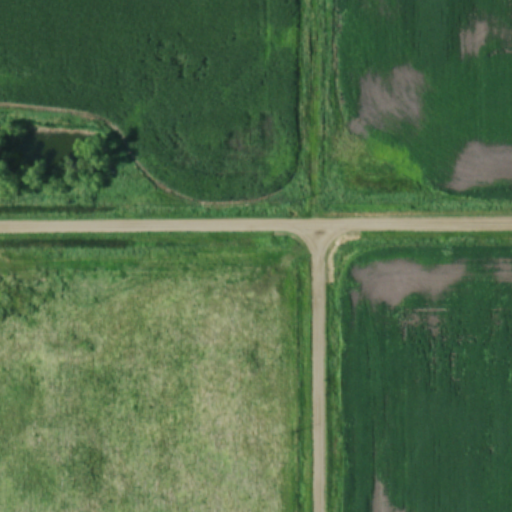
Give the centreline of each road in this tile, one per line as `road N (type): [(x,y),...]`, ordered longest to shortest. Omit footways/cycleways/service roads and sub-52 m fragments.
road 1 (track): [(0,219),(511,216)]
road 2 (residential): [(317,511),(317,218)]
road 3 (track): [(317,218),(316,0)]
